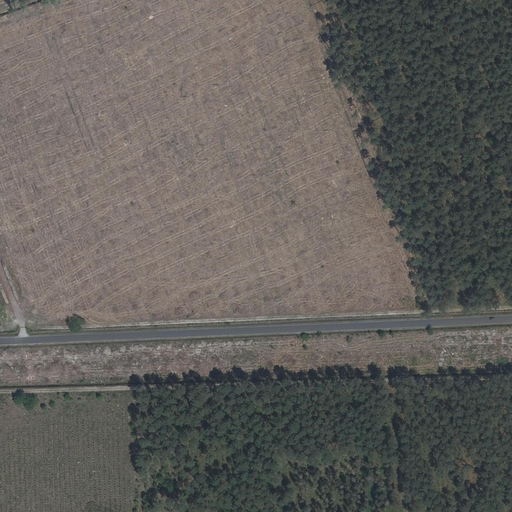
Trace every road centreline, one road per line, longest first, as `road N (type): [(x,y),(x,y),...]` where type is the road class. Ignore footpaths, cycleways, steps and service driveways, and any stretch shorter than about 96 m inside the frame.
road 1 (tertiary): [(0,339),(511,317)]
road 2 (track): [(0,387),(511,369)]
